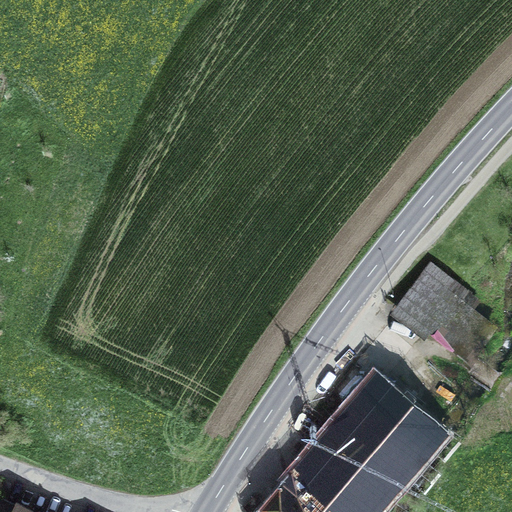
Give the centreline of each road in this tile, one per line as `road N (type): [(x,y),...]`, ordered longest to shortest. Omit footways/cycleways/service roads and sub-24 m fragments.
road 1 (secondary): [(207,511),(366,277),(511,107)]
road 2 (unclassified): [(139,511),(0,464)]
